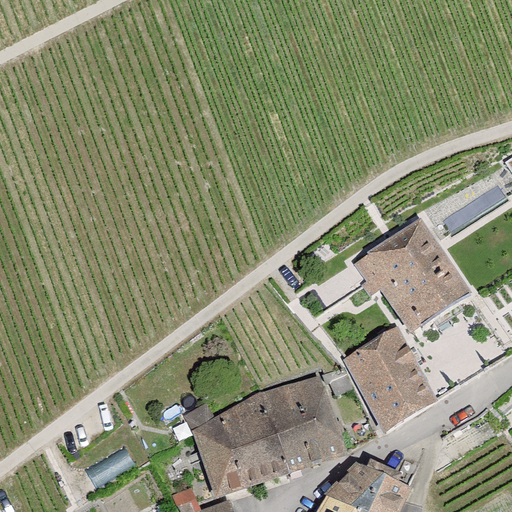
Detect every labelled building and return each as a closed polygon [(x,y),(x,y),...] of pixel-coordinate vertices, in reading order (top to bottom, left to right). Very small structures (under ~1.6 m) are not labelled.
[(370,260),(421,338),(478,301),(427,223),(370,260)] [(403,334),(353,367),(392,435),(445,407),(403,334)] [(299,478),(357,461),(330,379),(268,395),(299,478)] [(268,395),(200,435),(226,500),(299,478),(268,395)] [(187,413),(192,428),(214,421),(209,406),(187,413)] [(363,469),(332,503),(351,511),(412,511),(420,494),(363,469)] [(203,511),(198,500),(182,507),(185,511),(236,511),(234,508),(221,511),(203,511)] [(351,511),(332,503),(327,511),(351,511)]
